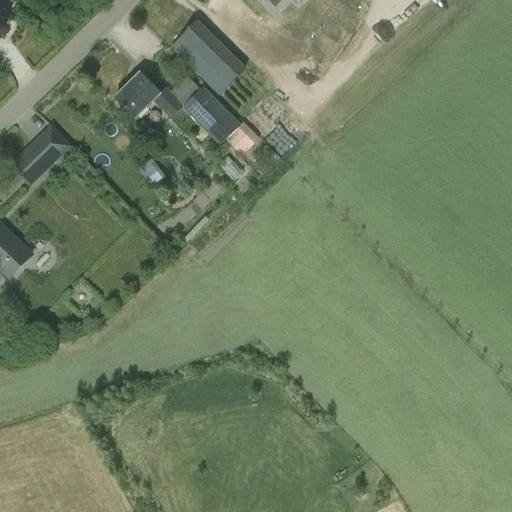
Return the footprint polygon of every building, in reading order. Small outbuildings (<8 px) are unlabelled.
[(266,0),(276,10),(285,0),(240,0),(242,2),(244,0),(266,0)] [(292,2),(260,32),(272,45),(304,15),(292,2)] [(240,116),(266,90),(198,22),(172,49),(240,116)] [(135,116),(154,98),(166,111),(164,113),(171,120),(183,108),(176,101),(179,98),(167,86),(161,91),(142,72),(116,96),(135,116)] [(225,114),(203,90),(185,107),(207,131),(225,114)] [(70,147),(51,128),(11,167),(30,186),(70,147)] [(232,148),(247,136),(242,129),(227,140),(232,148)] [(152,162),(140,171),(147,181),(159,172),(152,162)] [(85,179),(92,173),(85,166),(78,172),(85,179)] [(32,256),(0,225),(0,276),(3,274),(9,280),(32,256)]
